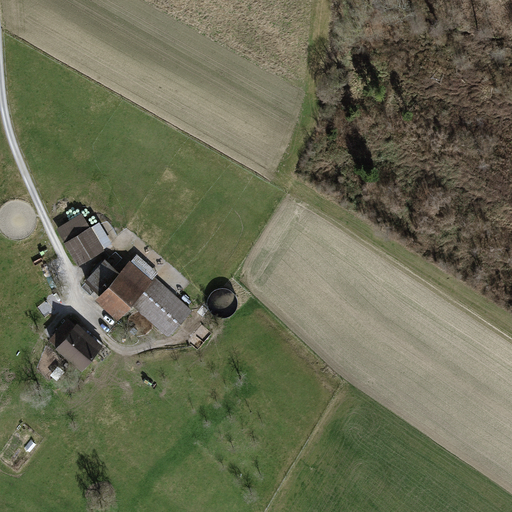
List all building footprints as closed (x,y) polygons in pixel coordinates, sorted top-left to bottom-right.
[(79,214),(56,229),(80,266),(112,246),(98,224),(89,230),(79,214)] [(101,260),(83,279),(98,293),(116,273),(101,260)] [(94,302),(115,320),(150,281),(129,263),(94,302)] [(129,306),(166,339),(191,312),(154,278),(129,306)] [(44,341),(79,372),(103,346),(68,315),(44,341)]
